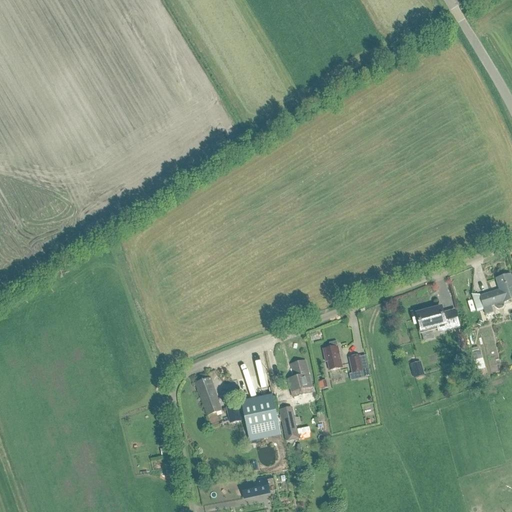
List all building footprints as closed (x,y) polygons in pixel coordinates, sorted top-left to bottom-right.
[(503,306),(503,304),(511,300),(511,281),(510,275),(495,280),(499,291),(479,297),(483,310),(494,307),(495,309),(497,310),(498,310),(502,309),(503,308),(503,306)] [(439,333),(458,328),(454,312),(442,315),(441,309),(432,311),(432,309),(412,314),(415,325),(419,324),(421,332),(438,328),(439,333)] [(323,351),(327,364),(328,364),(330,372),(343,369),(338,347),(323,351)] [(349,359),(352,375),(363,372),(360,357),(349,359)] [(425,375),(432,373),(428,358),(421,360),(425,375)] [(454,360),(459,382),(471,379),(465,358),(454,360)] [(294,379),(288,381),(293,399),(314,393),(305,362),(291,366),(294,379)] [(410,365),(414,380),(424,377),(420,362),(411,365),(410,365)] [(337,375),(330,378),(332,385),(339,382),(337,375)] [(210,379),(195,385),(207,418),(217,414),(223,412),(210,379)] [(273,398),(242,404),(250,443),(281,437),(273,398)] [(238,407),(226,409),(229,425),(241,423),(238,407)] [(297,432),(292,408),(280,411),(284,435),(297,432)] [(244,501),(270,495),(267,478),(240,484),(244,501)]
